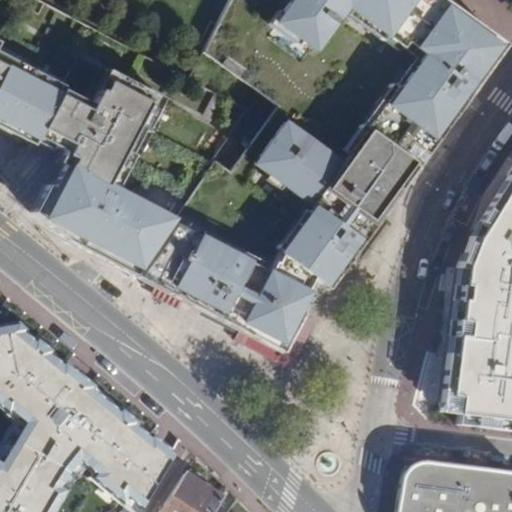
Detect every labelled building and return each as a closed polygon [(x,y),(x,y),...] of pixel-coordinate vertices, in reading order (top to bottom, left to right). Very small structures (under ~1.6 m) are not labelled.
[(165,226),(131,276),(174,298),(211,317),(226,324),(231,327),(237,330),(240,326),(247,330),(245,334),(280,352),(302,314),(296,312),(304,293),(302,292),(310,278),(326,290),(334,278),(424,153),(449,118),(454,111),(462,100),(457,96),(465,85),(470,89),(494,56),(503,43),(442,0),(293,0),(265,39),(309,69),(340,25),(378,48),(403,65),(332,164),(276,125),(239,175),(297,212),(256,275),(165,226)] [(61,86),(0,53),(0,126),(31,143),(34,137),(41,140),(61,151),(55,162),(61,165),(53,180),(49,188),(43,185),(29,212),(64,240),(92,255),(98,258),(131,276),(165,226),(169,219),(161,215),(112,190),(131,155),(128,154),(139,132),(142,133),(160,100),(107,71),(89,104),(60,89),(61,86)] [(511,176),(508,174),(503,171),(494,187),(500,189),(490,203),(485,200),(467,230),(473,234),(465,246),(457,242),(444,275),(452,277),(438,362),(431,361),(424,417),(447,422),(446,431),(511,437),(511,340),(510,340),(511,319),(511,176)] [(311,319),(302,314),(280,352),(245,334),(247,330),(240,326),(237,330),(231,327),(226,337),(284,366),(295,351),(311,319)] [(14,325),(0,326),(0,411),(12,422),(0,441),(0,511),(41,511),(67,466),(128,511),(132,511),(166,454),(155,443),(14,325)] [(511,511),(511,480),(507,480),(508,473),(495,472),(494,474),(486,473),(418,465),(412,468),(405,474),(400,489),(397,490),(393,511),(511,511)] [(210,511),(220,497),(184,474),(164,504),(174,511),(210,511)]
